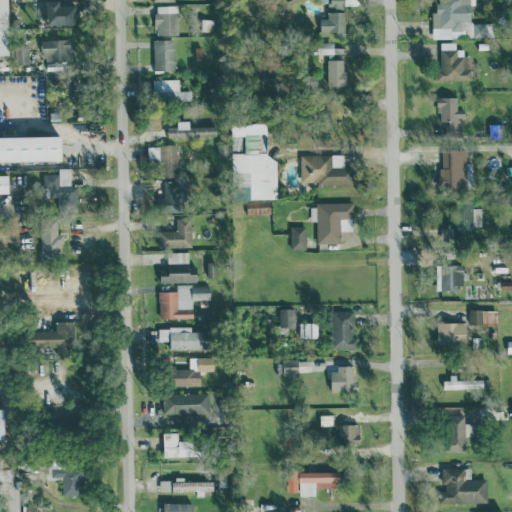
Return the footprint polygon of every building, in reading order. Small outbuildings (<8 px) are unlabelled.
[(0,0),(0,54),(9,54),(8,0),(0,0)] [(59,0),(45,0),(46,24),(76,24),(75,5),(59,5),(59,0)] [(345,5),(357,5),(356,0),(329,0),(329,18),(321,18),(320,31),(336,31),(336,36),(345,36),(345,5)] [(474,0),(437,0),(438,11),(432,11),(432,37),(486,37),(486,24),(471,24),(471,4),(475,4),(474,0)] [(177,5),(155,5),(156,35),(178,34),(177,5)] [(70,38),(42,40),(43,61),(71,60),(70,38)] [(174,69),(173,39),(153,39),(154,70),(174,69)] [(319,53),(343,54),(343,47),(334,47),(334,41),(319,41),(319,53)] [(455,41),(440,41),(441,69),(436,69),(436,80),(471,79),(471,56),(464,56),(463,48),(456,49),(455,41)] [(16,64),(28,63),(27,44),(15,45),(16,64)] [(345,85),(345,59),(332,59),(332,85),(345,85)] [(179,78),(153,79),(154,101),(191,100),(191,90),(179,90),(179,78)] [(457,97),(438,97),(438,122),(445,122),(445,135),(463,134),(463,109),(457,109),(457,97)] [(167,137),(217,135),(216,126),(190,126),(190,120),(177,121),(177,127),(167,127),(167,137)] [(277,198),(277,156),(268,157),(267,122),(231,123),(232,135),(245,135),(245,152),(233,152),(235,199),(277,198)] [(504,123),(489,124),(489,138),(505,138),(504,123)] [(0,160),(61,160),(61,135),(0,136),(0,160)] [(160,176),(178,176),(177,143),(160,144),(160,176)] [(148,146),(148,157),(159,157),(158,146),(148,146)] [(467,150),(441,149),(439,187),(465,188),(467,150)] [(300,155),(301,184),(353,183),(353,166),(331,167),(331,154),(300,155)] [(70,167),(58,168),(58,173),(43,173),(43,187),(49,187),(49,204),(77,203),(77,185),(71,185),(70,167)] [(0,174),(0,193),(9,193),(8,174),(0,174)] [(158,197),(158,211),(184,212),(185,181),(164,180),(163,197),(158,197)] [(481,207),(472,207),(472,201),(452,202),(453,226),(440,227),(441,239),(473,238),(472,228),(482,227),(481,207)] [(341,242),(340,229),(341,229),(340,218),(354,217),(354,202),(310,203),(311,221),(317,221),(317,243),(341,242)] [(159,247),(192,246),(191,217),(176,217),(176,230),(158,230),(159,247)] [(40,223),(41,258),(63,258),(62,234),(58,234),(57,222),(40,223)] [(306,248),(305,225),(290,226),(291,249),(306,248)] [(197,281),(197,265),(189,266),(188,251),(167,252),(168,268),(159,268),(160,282),(197,281)] [(436,289),(463,288),(463,264),(435,264),(436,289)] [(176,290),(158,290),(159,318),(193,317),(192,299),(210,299),(210,284),(176,284),(176,290)] [(495,324),(496,310),(469,309),(469,323),(495,324)] [(280,327),(290,326),(289,310),(279,311),(280,327)] [(357,348),(357,337),(354,337),(353,310),(331,310),(331,348),(357,348)] [(74,320),(55,321),(56,330),(28,330),(28,347),(56,346),(56,355),(75,355),(74,320)] [(466,322),(437,322),(437,344),(466,343),(466,322)] [(170,348),(208,349),(208,331),(191,331),(191,327),(158,326),(158,341),(170,341),(170,348)] [(189,357),(189,368),(171,368),(171,386),(200,385),(200,370),(214,370),(214,356),(189,357)] [(277,360),(277,373),(311,372),(310,359),(277,360)] [(331,391),(356,391),(355,365),(337,365),(337,370),(331,370),(331,391)] [(443,379),(444,388),(483,387),(483,378),(443,379)] [(163,414),(209,413),(208,392),(162,393),(163,414)] [(464,451),(464,435),(474,436),(474,423),(464,423),(464,414),(446,414),(445,450),(464,451)] [(339,443),(359,444),(360,424),(339,423),(339,443)] [(162,432),(163,456),(200,455),(199,438),(178,439),(178,432),(162,432)] [(63,495),(83,494),(82,466),(64,467),(64,459),(47,460),(48,480),(62,479),(63,495)] [(438,502),(487,503),(487,479),(471,479),(471,467),(443,467),(442,490),(439,490),(438,502)] [(340,488),(340,472),(287,471),(287,491),(299,492),(299,495),(315,495),(315,487),(340,488)] [(213,480),(184,480),(184,477),(173,476),(173,490),(196,491),(196,494),(213,494),(213,480)] [(159,490),(170,491),(170,480),(160,479),(159,490)] [(192,511),(193,503),(163,502),(163,511),(192,511)]
